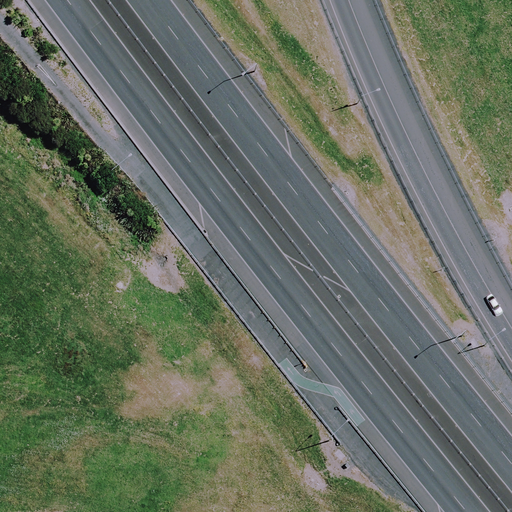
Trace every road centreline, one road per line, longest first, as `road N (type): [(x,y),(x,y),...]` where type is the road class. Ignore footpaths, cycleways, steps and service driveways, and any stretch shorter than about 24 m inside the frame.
road 1 (motorway): [(465,511),(65,0)]
road 2 (motorway): [(146,0),(511,464)]
road 3 (motorway): [(340,0),(420,186),(511,343)]
